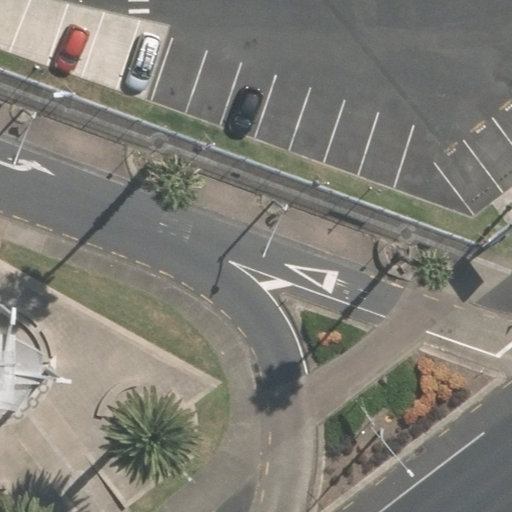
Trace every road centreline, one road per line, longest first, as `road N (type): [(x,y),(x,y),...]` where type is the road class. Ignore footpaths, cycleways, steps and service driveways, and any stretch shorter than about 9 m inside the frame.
road 1 (residential): [(164,233),(511,350)]
road 2 (residential): [(297,511),(295,423),(274,358),(238,294),(164,233)]
road 3 (residential): [(0,171),(164,233)]
